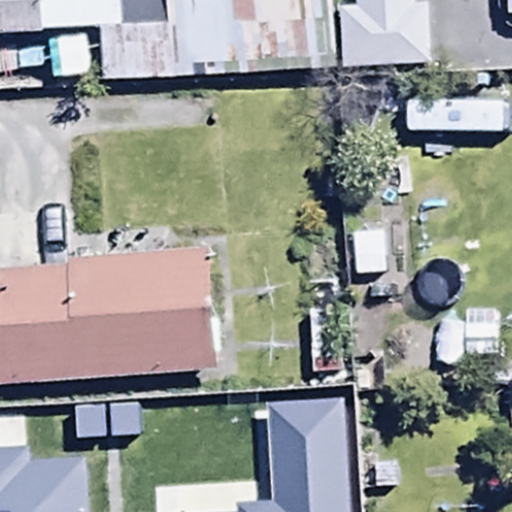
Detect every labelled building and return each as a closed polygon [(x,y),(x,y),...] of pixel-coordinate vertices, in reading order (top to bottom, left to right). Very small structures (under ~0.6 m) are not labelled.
[(0,0),(0,40),(41,39),(39,0),(0,0)] [(39,0),(41,39),(163,35),(162,0),(39,0)] [(243,65),(333,63),(331,0),(162,0),(163,35),(167,82),(244,80),(243,65)] [(353,0),(354,10),(339,11),(341,73),(434,69),(431,6),(414,7),(413,0),(353,0)] [(0,48),(0,78),(41,77),(40,48),(0,48)] [(399,218),(355,218),(355,260),(399,260),(399,218)] [(210,254),(63,263),(63,273),(0,276),(0,388),(218,374),(210,254)] [(340,275),(303,276),(306,376),(343,375),(340,275)]
